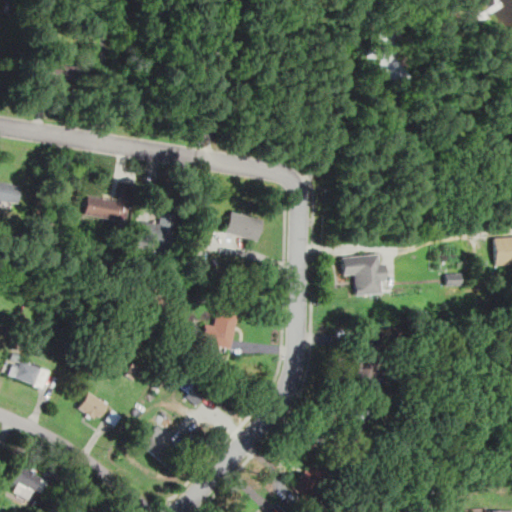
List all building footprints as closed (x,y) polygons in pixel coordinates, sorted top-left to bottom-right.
[(380,59),(376,73),(397,78),(412,25),(378,15),(367,56),(380,59)] [(79,63),(45,57),(42,78),(75,83),(79,63)] [(0,201),(17,204),(20,184),(0,180),(0,201)] [(83,213),(120,219),(123,199),(86,194),(83,213)] [(255,240),(261,218),(228,209),(222,231),(255,240)] [(139,221),(137,243),(170,246),(173,213),(156,211),(155,222),(139,221)] [(55,226),(49,243),(62,248),(68,231),(55,226)] [(511,235),(492,236),(492,262),(511,262),(511,235)] [(339,255),(341,275),(352,274),(354,294),(376,293),(376,282),(383,281),(382,260),(377,261),(376,253),(339,255)] [(460,281),(460,272),(446,272),(446,281),(460,281)] [(236,311),(216,306),(213,325),(203,323),(199,342),(229,347),(236,311)] [(355,382),(375,384),(377,357),(357,355),(355,382)] [(6,374),(40,387),(47,369),(13,356),(6,374)] [(133,379),(140,368),(130,362),(123,374),(133,379)] [(194,404),(202,395),(192,386),(184,395),(194,404)] [(75,408),(96,421),(107,403),(86,390),(75,408)] [(351,441),(367,417),(351,406),(335,431),(351,441)] [(103,419),(114,426),(121,415),(110,409),(103,419)] [(151,422),(144,431),(141,428),(132,438),(154,458),(171,440),(151,422)] [(28,498),(41,475),(16,460),(7,476),(16,481),(12,488),(28,498)] [(332,478),(315,461),(293,482),(311,499),(332,478)] [(89,511),(72,498),(60,511),(89,511)]
